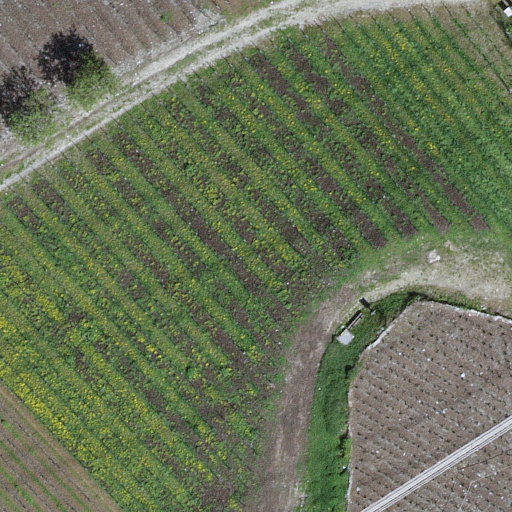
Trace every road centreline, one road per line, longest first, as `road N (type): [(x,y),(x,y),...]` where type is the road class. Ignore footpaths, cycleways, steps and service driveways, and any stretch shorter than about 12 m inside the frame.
road 1 (track): [(271,511),(347,297),(476,291),(511,302)]
road 2 (track): [(0,177),(263,15),(342,0)]
